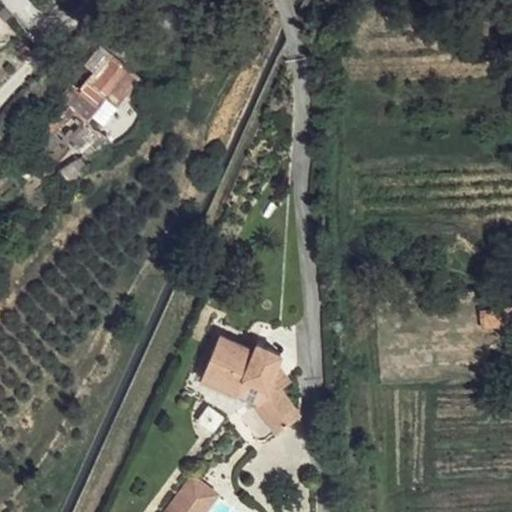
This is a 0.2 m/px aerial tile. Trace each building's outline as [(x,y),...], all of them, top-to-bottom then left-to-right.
[(162,1),(160,0),(141,0),(130,14),(142,24),(162,1)] [(33,51),(27,44),(19,51),(25,57),(33,51)] [(85,64),(93,72),(109,52),(100,45),(85,64)] [(60,95),(86,118),(88,120),(106,97),(116,105),(139,76),(109,52),(93,72),(79,89),(73,83),(60,95)] [(67,139),(74,144),(92,127),(88,120),(86,118),(67,139)] [(92,127),(74,144),(87,155),(108,136),(92,127)] [(57,167),(67,183),(89,169),(80,154),(57,167)] [(219,335),(200,380),(254,401),(277,431),(300,414),(280,387),(273,377),(278,364),(282,354),(255,343),(252,349),(219,335)] [(290,379),(278,364),(273,377),(280,387),(290,379)] [(182,492),(167,511),(192,511),(198,504),(182,492)]
